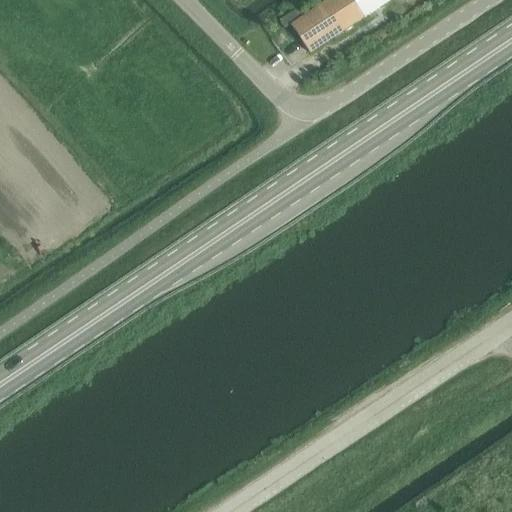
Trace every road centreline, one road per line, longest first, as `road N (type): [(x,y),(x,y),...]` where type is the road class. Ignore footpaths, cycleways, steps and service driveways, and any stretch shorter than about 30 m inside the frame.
road 1 (secondary): [(0,385),(511,41)]
road 2 (unclassified): [(182,0),(275,94),(296,110),(318,113),(496,0)]
road 3 (unclassified): [(226,511),(511,324)]
